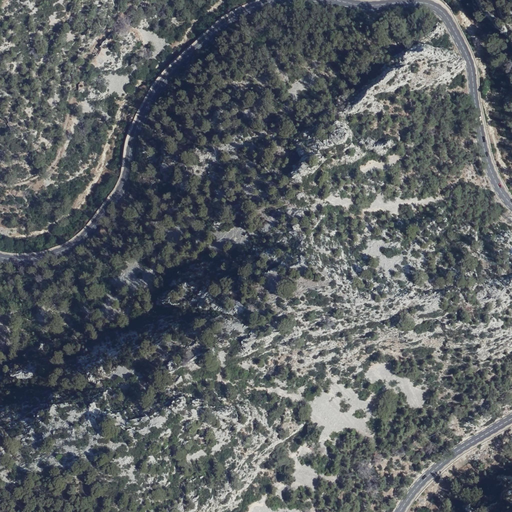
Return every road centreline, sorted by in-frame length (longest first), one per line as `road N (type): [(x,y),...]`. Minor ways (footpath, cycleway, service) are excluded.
road 1 (primary): [(0,256),(39,257),(87,231),(123,183),(137,124),(169,72),(230,19),(275,0)]
road 2 (primary): [(338,0),(421,1),(442,10),(469,58),(486,156),(511,203)]
road 3 (primary): [(511,417),(437,465),(399,511)]
